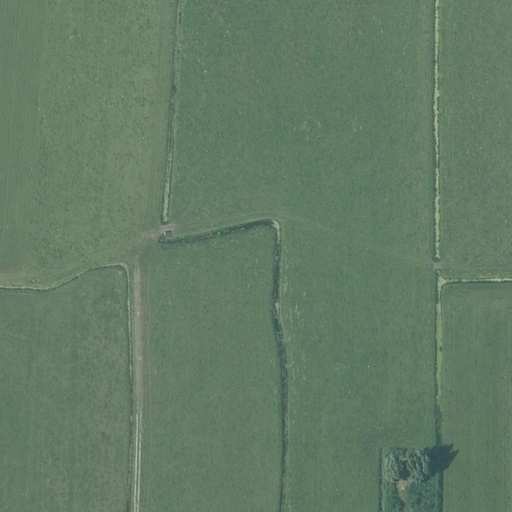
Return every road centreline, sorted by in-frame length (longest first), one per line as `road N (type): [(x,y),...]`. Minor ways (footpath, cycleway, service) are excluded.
road 1 (track): [(511,268),(425,265),(328,236),(277,205),(144,241),(157,66)]
road 2 (track): [(144,241),(135,253),(135,511)]
